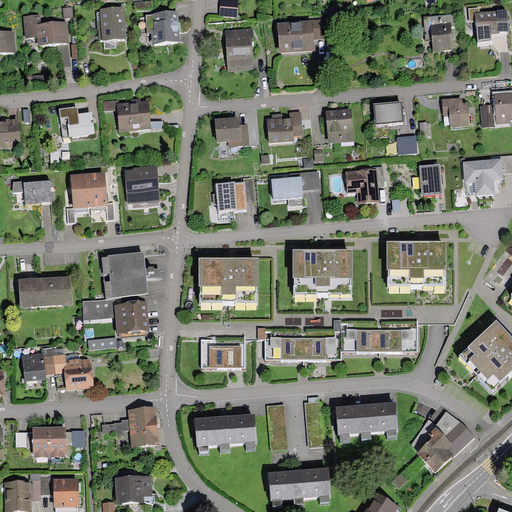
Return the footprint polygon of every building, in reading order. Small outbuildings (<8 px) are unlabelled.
[(223,0),(222,18),(240,18),(241,1),(223,0)] [(131,11),(104,12),(106,42),(133,41),(131,11)] [(507,14),(471,16),(472,45),(490,45),(489,37),(507,36),(507,14)] [(42,16),(26,18),(28,41),(43,40),(44,51),(79,48),(76,24),(43,27),(42,16)] [(183,16),(157,18),(159,47),(186,45),(183,16)] [(325,23),(274,26),(276,54),(315,52),(314,38),(326,37),(325,23)] [(451,27),(427,28),(428,54),(452,53),(451,27)] [(254,33),(226,33),(227,75),(255,74),(254,33)] [(19,34),(0,34),(0,57),(21,56),(19,34)] [(494,107),(481,109),(482,131),(511,128),(511,95),(493,97),(494,107)] [(124,101),(106,103),(107,115),(121,114),(124,139),(158,135),(155,105),(125,108),(124,101)] [(468,103),(443,104),(445,134),(470,132),(468,103)] [(402,107),(371,108),(372,128),(402,128),(402,107)] [(282,120),(265,121),(266,144),(303,142),(301,113),(282,114),(282,120)] [(349,114),(325,115),(327,147),(350,146),(349,114)] [(98,118),(70,122),(73,144),(102,141),(98,118)] [(25,123),(0,124),(0,152),(26,151),(25,123)] [(236,123),(216,125),(218,145),(237,143),(236,123)] [(399,139),(400,156),(420,156),(419,138),(399,139)] [(494,164),(459,167),(461,187),(469,186),(470,200),(489,198),(488,182),(497,182),(496,176),(511,174),(511,157),(493,159),(494,164)] [(438,167),(411,168),(413,202),(439,201),(438,167)] [(164,169),(129,172),(131,200),(166,197),(164,169)] [(386,170),(348,171),(349,208),(380,207),(379,190),(387,190),(386,170)] [(110,178),(72,181),(74,214),(113,211),(110,178)] [(57,179),(15,182),(16,194),(30,193),(31,209),(58,207),(57,179)] [(239,188),(212,188),(212,214),(242,213),(242,203),(253,203),(252,180),(239,181),(239,188)] [(300,181),(264,182),(265,205),(300,205),(300,181)] [(444,250),(388,250),(387,291),(444,291),(444,250)] [(141,258),(108,261),(112,302),(146,298),(141,258)] [(349,258),(293,259),(293,298),(350,298),(349,258)] [(256,267),(200,267),(200,305),(255,305),(256,267)] [(150,282),(163,279),(162,270),(148,274),(150,282)] [(68,283),(20,286),(21,309),(70,306),(68,283)] [(112,303),(83,305),(84,321),(113,319),(112,303)] [(145,307),(114,310),(116,336),(147,334),(145,307)] [(417,328),(350,327),(350,356),(417,356),(417,328)] [(511,373),(511,346),(496,330),(463,357),(495,388),(511,373)] [(337,335),(262,336),(263,366),(337,365),(337,335)] [(121,340),(91,343),(92,354),(122,352),(121,340)] [(247,340),(200,341),(200,372),(248,372),(247,340)] [(42,357),(23,358),(25,381),(43,380),(43,377),(66,375),(67,391),(91,389),(89,363),(63,365),(63,359),(42,360),(42,357)] [(319,406),(306,407),(309,447),(323,446),(319,406)] [(282,409),(267,410),(271,450),(285,449),(282,409)] [(393,409),(338,414),(340,437),(395,432),(393,409)] [(151,412),(126,413),(128,451),(154,449),(151,412)] [(448,419),(407,460),(426,480),(448,459),(451,461),(471,442),(448,419)] [(251,421),(197,426),(198,448),(253,444),(251,421)] [(70,432),(19,433),(19,450),(37,450),(37,459),(71,458),(70,432)] [(324,474),(270,479),(272,503),(326,498),(324,474)] [(150,479),(111,481),(112,508),(139,507),(138,497),(151,497),(150,479)] [(81,511),(81,482),(59,482),(59,511),(81,511)] [(36,511),(36,484),(9,484),(8,511),(36,511)] [(364,511),(396,511),(399,508),(378,493),(368,509),(367,508),(364,511)]
